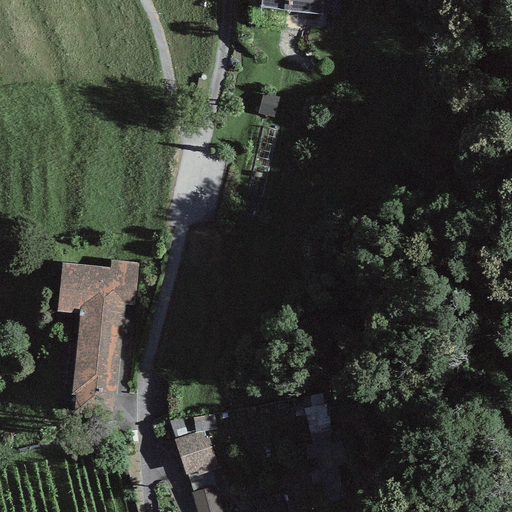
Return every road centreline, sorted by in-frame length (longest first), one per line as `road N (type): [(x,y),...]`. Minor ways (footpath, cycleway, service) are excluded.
road 1 (unclassified): [(149,511),(146,370),(197,154)]
road 2 (track): [(197,154),(140,0)]
